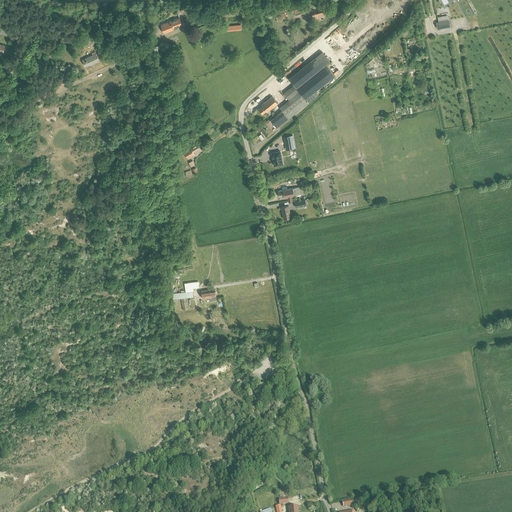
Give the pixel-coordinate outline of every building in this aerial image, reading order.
[(328,14),(327,9),(324,10),(324,7),(311,11),(313,18),(317,16),(317,18),(328,14)] [(307,13),(306,8),(301,9),(301,8),(293,10),(295,16),(304,13),(304,14),(307,13)] [(283,19),(285,18),(284,14),(281,15),(282,16),(276,18),(277,22),(283,20),(283,19)] [(173,29),(173,28),(182,25),(179,18),(160,25),(164,33),(173,29)] [(438,22),(436,23),(437,29),(450,26),(449,20),(448,20),(438,22)] [(310,61),(288,79),(305,100),(335,76),(326,65),(330,61),(322,52),(310,61)] [(90,64),(91,65),(99,61),(95,54),(81,61),(85,67),(90,64)] [(284,93),(289,99),(298,92),(293,85),(284,93)] [(276,129),(308,104),(298,92),(280,107),(282,111),(270,121),(276,129)] [(266,111),(267,112),(278,103),(272,96),(261,105),(262,106),(258,109),(262,114),(266,111)] [(293,135),(283,137),(285,146),(294,144),(293,135)] [(194,155),(193,153),(200,149),(196,142),(192,145),(193,146),(183,152),(187,158),(194,155)] [(280,152),(271,154),(274,166),(283,165),(280,152)] [(174,182),(184,179),(182,174),(173,177),(174,182)] [(305,195),(303,186),(297,187),(287,189),(287,186),(282,187),(283,190),(278,191),(279,197),(284,196),(284,199),(288,198),(288,202),(291,202),(293,201),(292,197),(293,197),(299,196),(305,195)] [(281,207),(283,219),(291,218),(288,206),(281,207)] [(191,308),(195,307),(192,291),(194,291),(193,288),(199,287),(198,282),(187,284),(189,292),(172,294),(172,300),(181,299),(183,310),(189,309),(187,298),(190,297),(191,305),(191,308)] [(205,298),(205,299),(210,299),(210,301),(213,300),(213,299),(216,299),(215,296),(214,290),(211,291),(210,290),(201,292),(202,298),(205,298)]
